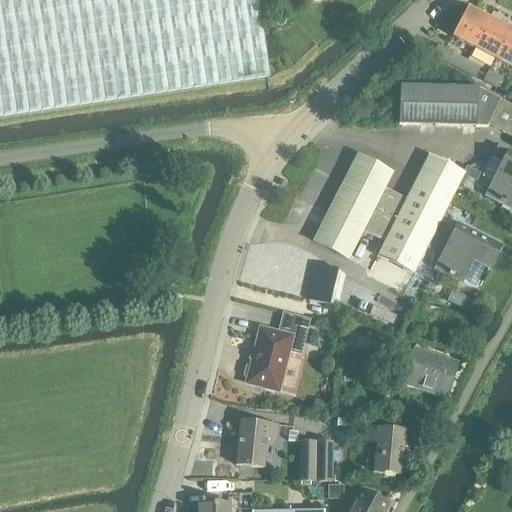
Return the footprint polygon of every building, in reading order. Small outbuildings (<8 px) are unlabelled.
[(0,0),(0,117),(269,78),(256,0),(0,0)] [(450,37),(460,43),(472,49),(487,20),(465,8),(450,37)] [(509,31),(487,20),(472,49),(494,60),(509,31)] [(511,69),(511,32),(509,31),(494,60),(511,69)] [(436,45),(431,55),(461,70),(466,61),(454,55),(436,45)] [(479,67),(466,61),(461,70),(474,77),(479,67)] [(482,82),(495,88),(500,79),(487,72),(482,82)] [(485,128),(486,124),(498,101),(477,90),(399,88),(398,127),(476,128),(485,128)] [(511,105),(499,99),(498,101),(486,124),(511,137),(511,105)] [(511,200),(511,152),(507,150),(507,151),(497,146),(481,177),(493,183),(486,197),(508,208),(511,200)] [(361,231),(383,242),(404,200),(383,189),(391,174),(355,156),(312,241),(347,259),(361,231)] [(412,274),(449,203),(463,174),(427,156),(412,184),(404,200),(383,242),(376,256),(377,257),(412,274)] [(468,259),(488,269),(500,247),(457,224),(445,247),(446,248),(436,268),(457,280),(468,259)] [(328,305),(336,270),(316,265),(308,301),(328,305)] [(452,291),(446,302),(466,312),(472,302),(452,291)] [(246,380),(245,384),(277,392),(287,352),(300,355),(309,320),(282,313),(277,333),(259,329),(250,365),(245,366),(242,376),(246,380)] [(457,363),(425,354),(427,347),(415,344),(403,387),(447,399),(457,363)] [(314,399),(312,408),(326,411),(328,402),(314,399)] [(265,440),(275,441),(277,426),(239,422),(235,467),(262,469),(265,440)] [(372,474),(400,477),(404,432),(366,429),(365,444),(374,444),(372,474)] [(299,443),(298,481),(298,482),(314,482),(315,443),(299,443)] [(331,443),(315,443),(314,482),(331,483),(331,443)] [(328,501),(342,500),(342,488),(327,488),(328,501)] [(360,491),(349,511),(383,511),(387,505),(360,491)]
